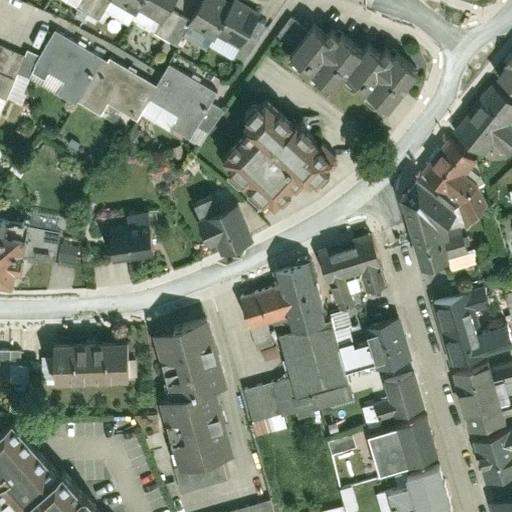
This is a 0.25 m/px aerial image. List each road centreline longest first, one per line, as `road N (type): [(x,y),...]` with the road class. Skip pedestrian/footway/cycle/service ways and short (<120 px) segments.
road 1 (residential): [(380,177),(282,243),(171,290),(125,302),(0,309)]
road 2 (residential): [(380,177),(476,511)]
road 3 (residential): [(460,47),(444,98),(380,177)]
